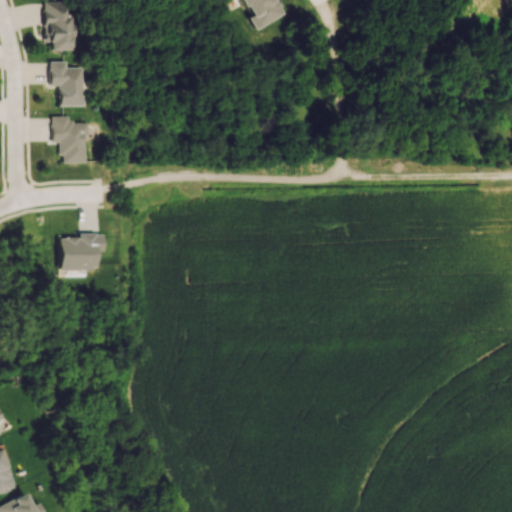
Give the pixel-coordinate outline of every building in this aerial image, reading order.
[(253,29),(281,13),(273,0),(237,0),(247,16),(246,17),(253,29)] [(49,50),(72,49),(72,16),(66,17),(66,1),(42,1),(43,42),(49,42),(49,50)] [(84,105),(84,67),(66,67),(66,61),(48,61),(48,85),(56,85),(57,105),(84,105)] [(82,163),(82,135),(87,135),(88,119),(49,119),(48,141),(57,142),(57,162),(82,163)] [(53,235),(54,270),(90,269),(90,251),(97,251),(97,234),(53,235)] [(0,491),(9,488),(0,460),(0,491)] [(0,503),(0,511),(38,511),(34,502),(27,506),(21,494),(0,503)]
